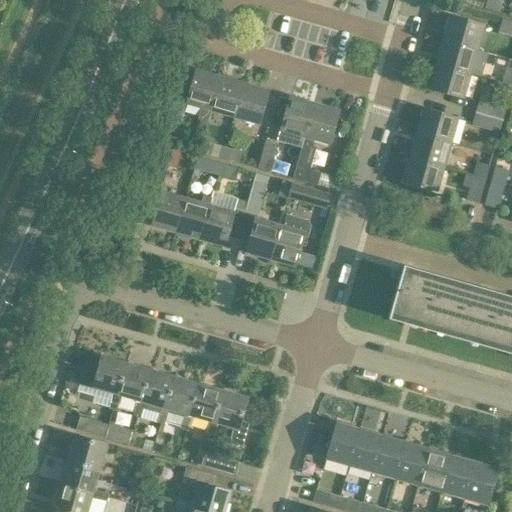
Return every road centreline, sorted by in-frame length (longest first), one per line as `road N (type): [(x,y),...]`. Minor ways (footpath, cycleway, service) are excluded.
road 1 (tertiary): [(0,289),(124,0)]
road 2 (residential): [(316,349),(390,94)]
road 3 (residential): [(316,349),(114,289),(87,293)]
road 4 (residential): [(13,511),(72,308),(87,293)]
road 5 (residential): [(236,0),(222,8),(224,41),(252,57),(390,94)]
road 6 (residential): [(511,405),(316,349)]
road 7 (residential): [(270,511),(316,349)]
road 8 (residential): [(403,39),(265,0)]
